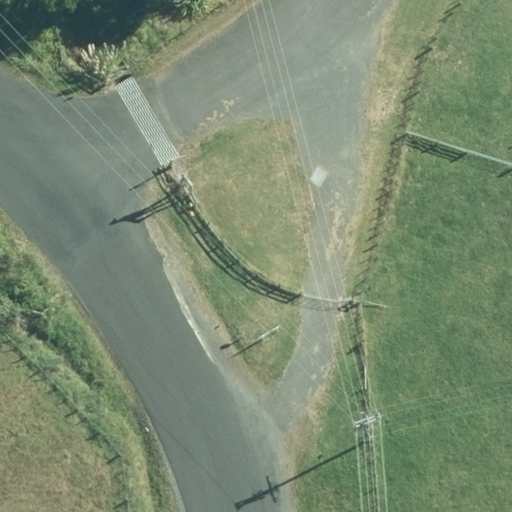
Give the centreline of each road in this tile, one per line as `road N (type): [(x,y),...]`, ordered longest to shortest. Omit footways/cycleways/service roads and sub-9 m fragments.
road 1 (unclassified): [(111,179),(191,322),(251,511)]
road 2 (unclassified): [(111,179),(285,73),(347,0)]
road 3 (unclassified): [(0,94),(111,179)]
